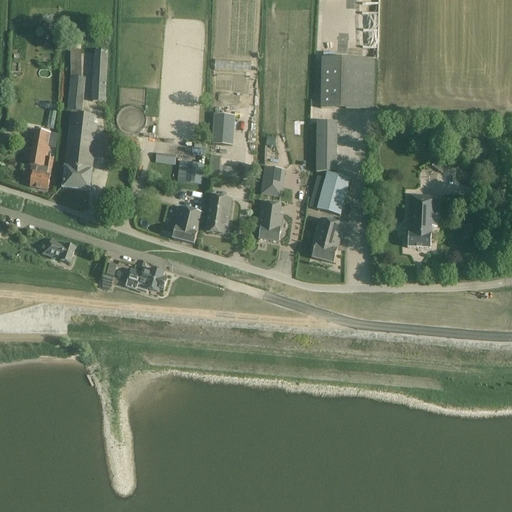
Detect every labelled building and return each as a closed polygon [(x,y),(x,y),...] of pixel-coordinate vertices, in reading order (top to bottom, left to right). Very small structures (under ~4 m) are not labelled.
[(104,104),(107,53),(94,52),(91,103),(104,104)] [(321,59),(320,110),(373,111),(374,60),(321,59)] [(70,72),(70,77),(67,111),(82,113),(85,79),(81,78),(81,72),(70,72)] [(211,145),(232,147),(234,117),(214,115),(211,145)] [(71,116),(62,189),(89,192),(97,126),(93,126),(94,118),(71,116)] [(341,173),(343,123),(318,122),(316,173),(341,173)] [(34,167),(30,188),(48,191),(53,159),(49,158),(50,156),(48,155),(51,134),(35,131),(29,166),(34,167)] [(102,159),(108,160),(112,160),(114,138),(104,137),(102,159)] [(211,156),(209,168),(208,173),(219,175),(221,158),(211,156)] [(177,183),(184,184),(202,186),(204,166),(179,163),(177,183)] [(271,197),(281,198),(282,192),(284,172),(265,170),(261,195),(271,197)] [(339,177),(328,175),(326,174),(324,182),(318,180),(314,196),(320,198),(317,210),(340,217),(350,180),(339,177)] [(408,234),(407,249),(431,250),(432,228),(437,228),(438,201),(436,200),(422,199),(422,196),(410,196),(408,234)] [(211,198),(206,233),(223,236),(224,228),(228,228),(232,201),(211,198)] [(281,206),(262,203),(258,228),(260,229),(259,240),(279,243),(283,215),(280,214),(281,206)] [(175,229),(172,240),(194,246),(203,214),(179,208),(173,229),(175,229)] [(338,226),(320,221),(313,244),(316,245),(312,259),(333,265),(337,250),(337,251),(342,234),(339,234),(341,226),(338,226)] [(70,264),(75,248),(51,240),(50,243),(46,242),(42,255),(70,264)] [(109,264),(106,275),(113,278),(117,266),(109,264)] [(126,288),(136,291),(138,286),(148,289),(158,292),(158,290),(163,291),(167,280),(162,278),(164,274),(151,270),(149,274),(143,272),(143,275),(131,271),(127,283),(126,288)]
